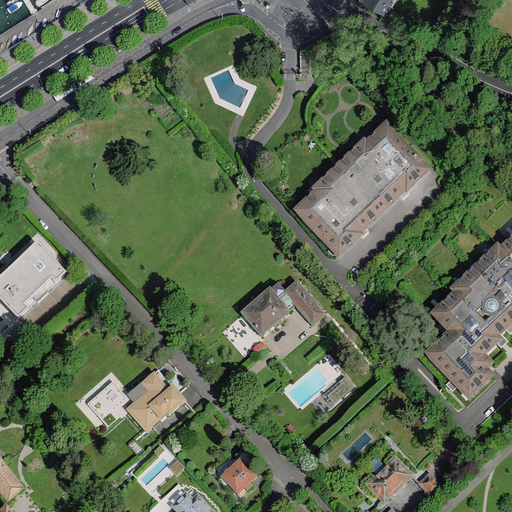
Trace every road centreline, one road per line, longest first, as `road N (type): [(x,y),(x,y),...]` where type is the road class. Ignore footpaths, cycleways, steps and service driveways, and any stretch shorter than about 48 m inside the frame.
road 1 (residential): [(264,511),(291,479),(0,165)]
road 2 (unclassified): [(0,141),(207,13),(250,9),(299,35),(327,5)]
road 3 (tertiary): [(327,5),(511,93)]
road 4 (primary): [(0,98),(157,0)]
